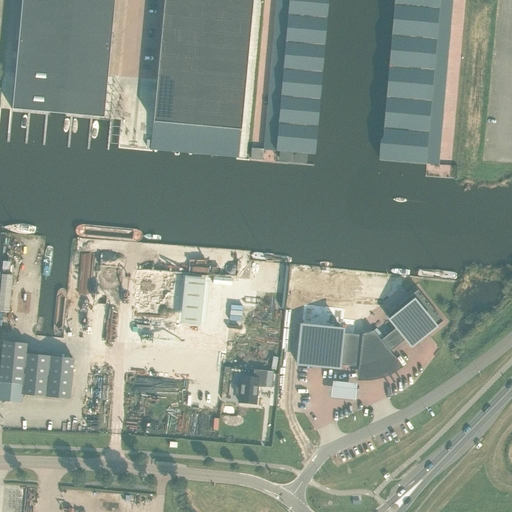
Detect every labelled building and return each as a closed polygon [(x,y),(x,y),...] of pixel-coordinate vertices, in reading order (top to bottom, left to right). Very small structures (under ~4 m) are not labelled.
[(21,0),(12,109),(50,113),(103,118),(113,0),(21,0)] [(163,0),(153,122),(241,130),(252,0),(163,0)] [(276,0),(264,150),(315,154),(327,0),(276,0)] [(393,0),(380,160),(439,165),(453,0),(393,0)] [(205,276),(185,274),(180,322),(200,324),(205,276)] [(0,303),(0,311),(9,313),(12,276),(3,275),(0,303)] [(340,328),(299,324),(295,365),(338,369),(338,365),(358,367),(358,371),(368,371),(378,369),(387,365),(396,360),(390,352),(405,339),(412,347),(443,321),(417,290),(386,315),(396,328),(381,340),(373,331),(359,334),(359,335),(339,333),(340,328)] [(2,342),(0,366),(0,400),(21,403),(21,394),(69,399),(73,359),(25,354),(26,344),(2,342)] [(239,403),(255,404),(257,386),(265,387),(266,371),(254,370),(253,378),(242,377),(241,383),(237,383),(236,395),(240,395),(239,403)] [(356,385),(332,383),(330,399),(355,401),(356,385)] [(42,423),(43,432),(51,431),(50,423),(42,423)] [(135,509),(156,509),(155,497),(135,497),(135,509)]
